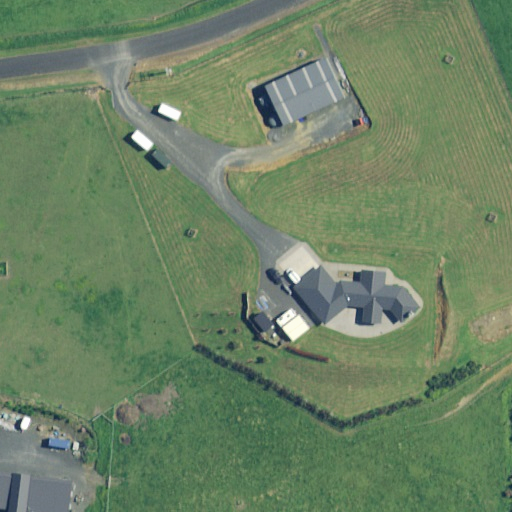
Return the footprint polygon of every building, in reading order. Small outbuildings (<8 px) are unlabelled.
[(342,99),(324,56),(263,83),(282,126),(342,99)] [(336,285),(320,266),(293,288),(323,325),(345,307),(363,308),(361,322),(379,324),(380,309),(389,310),(399,322),(418,306),(402,287),(383,286),(384,273),(362,271),(357,283),(341,282),(336,285)] [(272,325),(261,312),(252,319),(263,332),(272,325)] [(68,442),(48,439),(45,454),(66,457),(68,442)] [(65,511),(69,481),(0,472),(0,508),(6,509),(5,511),(23,511),(24,511),(23,511),(65,511)]
